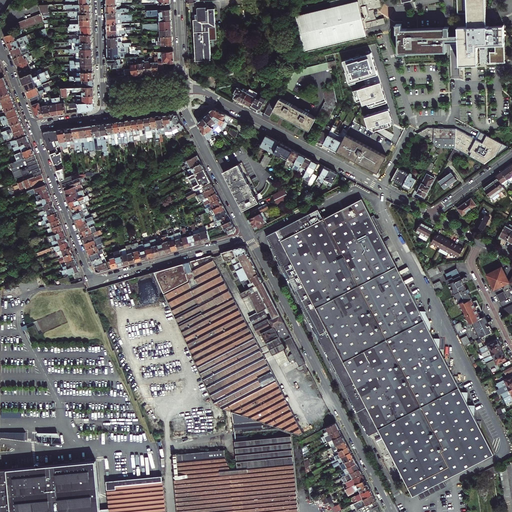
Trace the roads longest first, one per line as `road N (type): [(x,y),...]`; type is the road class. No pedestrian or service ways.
road 1 (residential): [(32,126),(92,281),(247,235)]
road 2 (residential): [(247,235),(391,511)]
road 3 (residential): [(346,169),(182,82)]
road 4 (residential): [(247,235),(184,105)]
